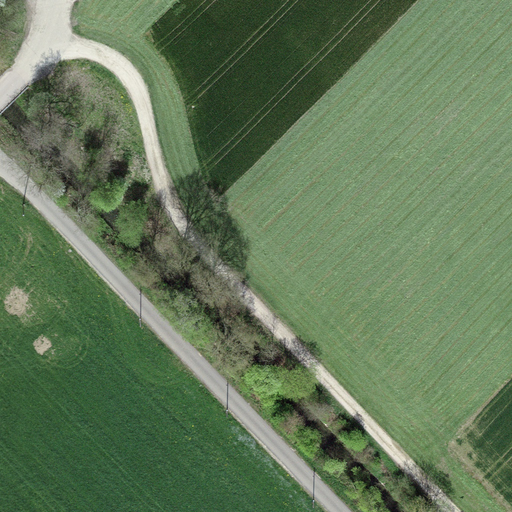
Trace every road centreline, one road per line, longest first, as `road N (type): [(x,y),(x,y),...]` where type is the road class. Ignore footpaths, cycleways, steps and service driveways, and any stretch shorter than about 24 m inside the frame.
road 1 (track): [(43,43),(99,53),(128,73),(172,212),(452,511)]
road 2 (unclassified): [(0,163),(341,511)]
